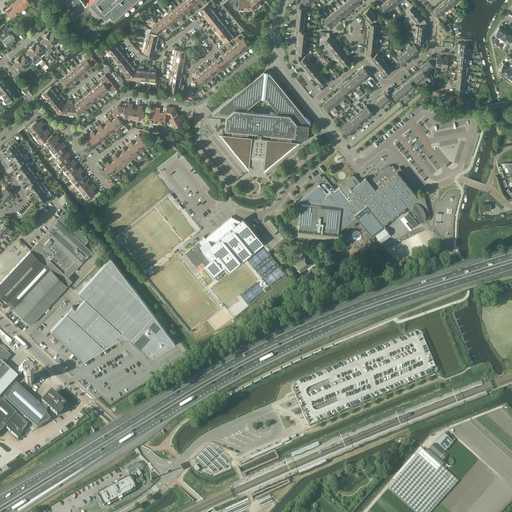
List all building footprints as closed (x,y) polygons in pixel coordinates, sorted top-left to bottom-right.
[(17,0),(5,10),(12,18),(30,4),(27,0),(17,0)] [(64,0),(81,20),(92,11),(98,17),(101,14),(105,19),(110,15),(113,19),(135,0),(64,0)] [(190,0),(185,0),(185,1),(192,9),(194,7),(197,10),(198,9),(190,0)] [(197,0),(190,0),(198,9),(199,8),(197,5),(200,3),(197,0)] [(238,10),(243,10),(244,0),(235,0),(235,5),(238,8),(238,10)] [(244,0),(243,10),(249,11),(249,9),(253,10),(249,0),(244,0)] [(249,0),(253,10),(257,6),(257,7),(261,4),(257,0),(249,0)] [(350,0),(347,0),(345,2),(351,10),(355,7),(350,0)] [(390,0),(387,0),(385,2),(392,10),(394,7),(396,10),(398,9),(390,0)] [(397,0),(390,0),(398,9),(399,8),(397,5),(400,3),(397,0)] [(445,0),(444,0),(441,3),(447,11),(450,9),(452,11),(453,10),(445,0)] [(452,0),(445,0),(453,10),(455,9),(453,6),(455,4),(452,0)] [(185,1),(181,4),(190,16),(191,14),(189,11),(192,9),(185,1)] [(298,2),(297,12),(307,13),(307,8),(304,7),(305,6),(298,2)] [(345,2),(341,6),(347,13),(351,10),(345,2)] [(392,10),(385,2),(381,6),(389,16),(391,14),(389,12),(392,10)] [(200,10),(203,14),(215,5),(213,4),(211,6),(208,3),(200,10)] [(441,3),(437,7),(445,17),(447,16),(444,13),(447,11),(441,3)] [(181,4),(177,7),(184,16),(186,14),(189,17),(190,16),(181,4)] [(203,14),(206,18),(215,11),(213,9),(216,6),(215,5),(203,14)] [(404,16),(406,18),(416,9),(412,5),(405,11),(407,14),(404,16)] [(341,6),(337,9),(343,17),(347,13),(341,6)] [(177,7),(173,10),(182,22),(183,21),(181,18),(184,16),(177,7)] [(362,13),(366,18),(373,11),(370,7),(362,13)] [(445,17),(437,7),(432,10),(438,18),(441,15),(445,19),(446,18),(445,17)] [(171,8),(167,12),(176,22),(178,20),(181,23),(182,22),(173,10),(171,8)] [(337,9),(332,13),(339,20),(343,17),(337,9)] [(410,23),(413,21),(420,15),(416,9),(406,18),(407,19),(408,18),(410,21),(409,22),(410,23)] [(206,18),(209,22),(221,13),(220,12),(217,14),(215,11),(206,18)] [(366,18),(370,23),(376,21),(374,18),(377,16),(373,11),(366,18)] [(164,15),(165,17),(174,28),(176,27),(173,24),(176,22),(167,12),(166,12),(164,13),(164,15)] [(209,22),(213,26),(221,19),(219,17),(222,14),(221,13),(209,22)] [(332,13),(328,16),(334,24),(339,20),(332,13)] [(417,22),(418,24),(426,21),(420,15),(413,21),(415,24),(417,22)] [(334,24),(328,16),(324,20),(329,26),(327,27),(327,30),(330,30),(330,27),(334,24)] [(165,17),(161,20),(168,29),(170,27),(173,29),(174,28),(165,17)] [(213,26),(216,30),(227,21),(226,19),(223,22),(221,19),(213,26)] [(161,20),(157,23),(166,35),(168,34),(165,31),(168,29),(161,20)] [(216,30),(219,34),(228,27),(226,25),(229,22),(227,21),(216,30)] [(370,23),(369,29),(379,30),(380,24),(376,24),(376,21),(370,23)] [(416,25),(415,31),(425,32),(426,21),(418,24),(418,25),(416,25)] [(153,27),(151,30),(160,35),(162,33),(165,36),(166,35),(157,23),(153,27)] [(15,31),(10,25),(6,29),(8,31),(7,32),(8,32),(7,33),(6,31),(5,32),(4,32),(3,33),(4,33),(3,34),(3,35),(2,36),(4,39),(4,40),(3,41),(3,42),(4,43),(5,44),(6,43),(7,43),(10,46),(12,44),(12,43),(14,41),(12,38),(14,38),(11,34),(15,31)] [(219,34),(222,38),(234,29),(233,27),(230,30),(228,27),(219,34)] [(495,34),(500,37),(505,30),(499,27),(495,34)] [(146,37),(162,41),(163,40),(159,39),(160,35),(151,30),(150,29),(148,29),(146,32),(145,35),(146,37)] [(234,29),(222,38),(226,42),(234,35),(232,33),(235,30),(234,29)] [(500,37),(505,41),(510,33),(505,30),(500,37)] [(48,34),(46,35),(54,45),(57,42),(60,45),(64,42),(55,32),(52,35),(51,34),(49,36),(48,34)] [(322,41),(325,46),(333,39),(329,35),(329,33),(326,32),(326,35),(328,36),(322,41)] [(42,42),(41,43),(44,48),(45,48),(49,53),(53,51),(50,48),(54,45),(46,35),(43,38),(44,40),(42,42)] [(417,42),(416,44),(423,47),(424,37),(415,36),(414,42),(417,42)] [(144,42),(157,45),(158,42),(162,43),(162,41),(146,37),(145,38),(144,41),(144,42)] [(238,37),(237,38),(246,50),(250,46),(243,38),(240,40),(238,37)] [(238,42),(235,44),(242,53),(246,50),(237,38),(235,39),(238,42)] [(104,48),(108,52),(116,45),(115,43),(117,41),(115,39),(104,48)] [(327,47),(329,50),(336,44),(333,39),(325,46),(323,48),(324,49),(327,47)] [(143,47),(145,48),(146,48),(160,51),(160,49),(157,49),(157,45),(144,42),(144,43),(143,46),(143,47)] [(33,45),(32,47),(39,56),(43,53),(45,56),(49,54),(44,49),(44,48),(41,43),(38,46),(37,45),(35,47),(33,45)] [(408,43),(407,44),(415,54),(423,47),(416,44),(415,45),(413,43),(411,45),(408,43)] [(230,44),(229,45),(238,56),(242,53),(235,44),(232,46),(230,44)] [(328,55),(329,56),(340,48),(336,44),(329,50),(331,52),(328,55)] [(408,48),(405,50),(411,57),(415,54),(407,44),(405,45),(408,48)] [(108,52),(111,56),(122,47),(121,45),(118,47),(116,45),(108,52)] [(230,49),(227,51),(235,61),(236,61),(234,59),(238,56),(229,45),(227,46),(230,49)] [(368,45),(367,55),(374,53),(374,51),(377,52),(377,46),(368,45)] [(28,53),(27,55),(30,59),(31,60),(35,65),(38,62),(36,59),(39,56),(32,47),(29,49),(30,51),(28,53)] [(111,56),(114,60),(123,53),(121,50),(123,48),(122,47),(111,56)] [(296,48),(295,58),(302,56),(302,54),(305,54),(305,51),(309,51),(309,49),(296,48)] [(333,56),(336,58),(343,52),(340,48),(329,56),(331,58),(333,56)] [(400,49),(399,51),(407,61),(411,57),(405,50),(402,52),(400,49)] [(222,50),(221,51),(231,64),(235,61),(227,51),(225,53),(222,50)] [(222,55),(219,57),(226,66),(228,67),(231,64),(221,51),(219,52),(222,55)] [(407,61),(399,51),(397,52),(399,54),(396,57),(402,64),(407,61)] [(335,63),(336,65),(347,56),(343,52),(336,58),(338,61),(335,63)] [(114,60),(118,64),(129,55),(127,53),(125,55),(123,53),(114,60)] [(367,55),(373,63),(385,54),(385,53),(383,55),(382,53),(380,56),(377,53),(375,54),(374,53),(367,55)] [(373,63),(377,68),(384,61),(382,59),(385,57),(386,55),(385,54),(373,63)] [(19,56),(17,58),(27,70),(30,67),(31,68),(34,65),(30,60),(30,59),(27,55),(24,57),(23,56),(21,58),(19,56)] [(118,64),(121,68),(129,60),(128,58),(130,56),(129,55),(118,64)] [(214,56),(213,58),(222,69),(226,66),(219,57),(217,59),(214,56)] [(295,58),(301,66),(309,60),(305,56),(303,57),(302,56),(295,58)] [(347,56),(336,65),(338,66),(340,64),(343,67),(350,61),(347,56)] [(442,58),(437,57),(432,57),(429,60),(434,67),(435,67),(436,66),(436,67),(441,67),(442,58)] [(27,70),(17,58),(14,60),(16,62),(13,64),(14,65),(12,67),(20,77),(24,74),(23,73),(27,70)] [(86,58),(82,61),(91,73),(93,72),(91,69),(93,67),(92,65),(90,63),(88,60),(86,58)] [(214,62),(211,64),(218,72),(222,69),(213,58),(211,59),(214,62)] [(121,68),(124,71),(135,62),(133,61),(131,63),(129,60),(121,68)] [(301,66),(305,70),(312,64),(309,60),(301,66)] [(429,60),(424,63),(430,71),(435,67),(434,67),(429,60)] [(82,61),(78,64),(85,74),(88,72),(90,74),(91,73),(82,61)] [(377,68),(380,72),(388,66),(384,61),(377,68)] [(124,71),(130,79),(136,68),(134,66),(136,64),(135,62),(124,71)] [(206,63),(205,64),(214,75),(218,72),(211,64),(209,66),(206,63)] [(424,63),(420,67),(421,69),(426,74),(430,71),(424,63)] [(499,71),(504,74),(508,67),(504,63),(499,71)] [(78,64),(74,68),(83,79),(85,78),(83,76),(85,74),(78,64)] [(206,68),(203,70),(210,79),(214,75),(205,64),(203,65),(206,68)] [(305,70),(308,74),(316,68),(312,64),(305,70)] [(130,79),(140,80),(141,66),(139,65),(139,69),(136,68),(130,79)] [(388,66),(380,72),(384,76),(391,70),(388,66)] [(74,68),(70,71),(77,80),(80,78),(82,81),(83,79),(74,68)] [(312,79),(314,77),(313,77),(319,72),(316,68),(308,74),(312,79)] [(363,68),(359,71),(367,81),(369,80),(367,77),(370,75),(363,68)] [(198,69),(197,70),(206,82),(210,79),(203,70),(201,72),(198,69)] [(421,69),(417,73),(423,80),(428,76),(426,74),(421,69)] [(206,82),(197,70),(196,72),(198,74),(195,77),(202,85),(206,82)] [(70,71),(66,74),(76,86),(77,84),(75,82),(77,80),(70,71)] [(313,77),(314,77),(317,81),(324,75),(321,71),(319,72),(313,77)] [(359,71),(355,75),(361,82),(364,80),(366,83),(367,84),(369,83),(367,81),(359,71)] [(248,84),(212,113),(212,114),(213,113),(213,114),(222,115),(221,118),(220,118),(226,119),(225,129),(232,130),(232,136),(222,135),(249,168),(249,169),(250,158),(265,159),(264,170),(297,143),(291,142),(292,136),(307,137),(309,124),(310,124),(310,123),(311,124),(311,123),(281,87),(279,87),(268,73),(264,73),(250,84),(249,84),(248,84)] [(423,80),(417,73),(412,77),(415,80),(415,79),(419,84),(423,80)] [(76,86),(66,74),(62,78),(69,87),(72,85),(74,87),(76,86)] [(324,75),(317,81),(320,86),(328,79),(324,75)] [(355,75),(351,78),(359,88),(360,87),(358,84),(361,82),(355,75)] [(100,82),(98,84),(105,93),(109,89),(108,88),(106,85),(104,83),(102,81),(100,78),(98,80),(100,82)] [(351,78),(346,81),(353,89),(355,87),(357,89),(359,88),(351,78)] [(409,79),(405,82),(411,90),(415,87),(409,79)] [(0,83),(0,89),(9,82),(8,80),(5,82),(4,80),(0,83)] [(346,81),(342,85),(351,95),(352,94),(350,91),(353,89),(346,81)] [(0,95),(1,96),(2,95),(10,88),(8,86),(11,84),(9,82),(0,89),(0,95)] [(405,82),(401,86),(407,94),(411,90),(405,82)] [(94,83),(92,85),(101,96),(105,93),(98,84),(96,86),(94,83)] [(92,89),(90,91),(97,99),(101,96),(92,85),(91,86),(92,89)] [(338,88),(339,90),(340,90),(344,96),(347,94),(349,96),(351,98),(352,97),(351,95),(342,85),(338,88)] [(401,86),(396,90),(403,97),(407,94),(401,86)] [(43,94),(46,98),(57,89),(56,87),(53,89),(51,87),(43,94)] [(2,95),(5,99),(15,90),(14,88),(12,90),(10,88),(2,95)] [(46,98),(49,102),(58,95),(56,92),(59,91),(57,89),(46,98)] [(15,90),(5,99),(8,103),(16,96),(15,94),(17,92),(15,90)] [(86,90),(84,91),(93,102),(97,99),(90,91),(88,92),(86,90)] [(340,90),(339,90),(335,94),(344,104),(345,103),(343,100),(346,98),(344,96),(340,90)] [(403,97),(396,90),(392,93),(398,101),(403,97)] [(85,95),(82,97),(89,106),(93,102),(84,91),(83,93),(85,95)] [(385,93),(381,96),(387,104),(391,100),(385,93)] [(335,94),(331,97),(337,105),(340,103),(342,105),(344,104),(335,94)] [(49,102),(53,106),(64,97),(62,95),(60,97),(58,95),(49,102)] [(78,96),(77,98),(85,109),(89,106),(82,97),(80,99),(78,96)] [(387,104),(381,96),(376,100),(383,107),(387,104)] [(53,106),(59,113),(64,103),(63,100),(65,98),(64,97),(53,106)] [(331,97),(327,101),(337,113),(338,111),(337,110),(335,107),(337,105),(331,97)] [(75,104),(78,115),(85,109),(77,98),(75,99),(77,102),(75,104)] [(59,113),(68,114),(70,100),(67,100),(67,103),(64,103),(59,113)] [(68,114),(78,115),(75,104),(72,103),(72,100),(70,100),(68,114)] [(337,113),(327,101),(322,104),(329,112),(332,109),(334,112),(335,114),(337,113)] [(112,110),(114,113),(117,116),(120,114),(123,115),(125,107),(117,105),(112,110)] [(169,114),(171,117),(171,118),(178,114),(174,107),(167,106),(166,110),(166,114),(169,114)] [(366,106),(362,109),(368,117),(373,113),(366,106)] [(362,109),(358,113),(364,120),(368,117),(362,109)] [(115,118),(113,120),(120,127),(124,124),(117,116),(114,113),(112,114),(115,118)] [(358,113),(354,116),(360,124),(364,120),(358,113)] [(169,118),(172,123),(184,116),(183,114),(179,116),(178,114),(171,118),(171,117),(169,118)] [(184,116),(172,123),(174,128),(183,123),(182,120),(185,118),(184,116)] [(354,116),(350,120),(356,127),(360,124),(354,116)] [(108,118),(106,120),(116,131),(120,127),(113,120),(111,121),(108,118)] [(107,124),(105,126),(112,134),(116,131),(106,120),(105,121),(107,124)] [(350,120),(345,123),(352,131),(356,127),(350,120)] [(28,127),(31,131),(43,122),(41,121),(38,123),(36,121),(28,127)] [(31,131),(35,135),(43,129),(41,127),(44,124),(43,122),(31,131)] [(352,131),(345,123),(341,127),(347,134),(352,131)] [(100,125),(99,126),(108,137),(112,134),(105,126),(103,128),(100,125)] [(99,131),(97,132),(104,140),(108,137),(99,126),(97,127),(99,131)] [(35,135),(38,139),(49,130),(48,129),(44,131),(43,129),(35,135)] [(41,143),(44,141),(49,137),(47,135),(50,132),(49,130),(38,139),(41,143)] [(92,131),(91,132),(100,144),(104,140),(97,132),(95,134),(92,131)] [(100,144),(91,132),(89,134),(92,137),(89,139),(96,147),(100,144)] [(44,141),(47,145),(59,136),(57,134),(54,136),(52,134),(49,137),(44,141)] [(139,134),(137,136),(146,147),(150,144),(144,136),(141,138),(139,134)] [(47,145),(51,149),(58,142),(57,140),(60,137),(59,136),(47,145)] [(138,141),(136,142),(142,150),(146,147),(137,136),(135,137),(138,141)] [(7,154),(18,146),(20,145),(15,138),(9,143),(10,145),(6,148),(8,151),(6,152),(7,154)] [(131,141),(129,142),(138,153),(142,150),(136,142),(133,144),(131,141)] [(51,149),(54,153),(65,144),(64,142),(60,145),(58,142),(51,149)] [(130,147),(128,149),(134,157),(138,153),(129,142),(127,144),(130,147)] [(54,153),(57,156),(57,157),(63,152),(65,151),(63,148),(66,145),(65,144),(54,153)] [(11,154),(13,157),(21,151),(18,146),(7,154),(9,156),(11,154)] [(123,147),(121,149),(130,160),(134,157),(128,149),(126,151),(123,147)] [(122,154),(120,155),(126,163),(130,160),(121,149),(119,150),(122,154)] [(13,161),(14,163),(24,155),(21,151),(13,157),(15,159),(13,161)] [(55,158),(58,162),(69,153),(68,151),(65,154),(63,152),(57,157),(57,156),(55,158)] [(58,162),(61,166),(69,160),(67,158),(71,155),(69,153),(58,162)] [(115,154),(113,155),(122,166),(126,163),(120,155),(118,157),(115,154)] [(17,163),(19,165),(26,161),(27,159),(24,155),(14,163),(15,164),(17,163)] [(114,160),(112,162),(119,170),(122,166),(113,155),(112,157),(114,160)] [(61,166),(64,170),(76,161),(74,159),(71,162),(69,160),(61,166)] [(107,160),(105,162),(115,173),(119,170),(112,162),(110,164),(107,160)] [(18,171),(19,173),(29,165),(26,161),(19,165),(18,167),(20,169),(18,171)] [(64,170),(68,174),(76,168),(74,166),(77,163),(76,161),(64,170)] [(115,173),(105,162),(104,163),(106,167),(104,169),(110,176),(115,173)] [(22,172),(24,175),(32,169),(29,165),(19,173),(20,174),(22,172)] [(400,209),(412,200),(417,195),(405,181),(409,178),(400,167),(396,169),(393,165),(390,167),(389,166),(363,186),(355,176),(354,175),(353,175),(352,175),(351,175),(334,189),(324,176),(322,177),(320,175),(315,179),(319,183),(318,184),(319,185),(297,203),(301,203),(301,210),(299,211),(300,212),(300,215),(299,216),(300,217),(299,221),(298,222),(299,223),(299,227),(298,228),(299,229),(298,236),(337,240),(338,232),(357,217),(372,235),(385,225),(386,226),(403,212),(400,209)] [(68,174),(71,178),(82,169),(81,167),(77,170),(76,168),(68,174)] [(24,180),(25,181),(35,174),(35,173),(32,169),(24,175),(26,178),(24,180)] [(71,178),(74,182),(82,176),(80,174),(83,171),(82,169),(71,178)] [(30,184),(29,185),(39,178),(41,177),(37,172),(35,173),(35,174),(25,181),(26,183),(28,181),(30,184)] [(74,182),(77,186),(88,177),(87,175),(84,178),(82,176),(74,182)] [(77,186),(80,190),(88,184),(86,182),(90,179),(88,177),(77,186)] [(29,190),(30,191),(40,184),(37,179),(39,178),(29,185),(31,188),(29,190)] [(35,194),(43,188),(45,186),(42,182),(40,184),(30,191),(31,193),(33,191),(35,194)] [(80,190),(83,194),(95,185),(93,183),(90,186),(88,184),(80,190)] [(95,185),(83,194),(87,198),(86,199),(88,202),(94,197),(92,194),(95,192),(93,190),(96,187),(95,185)] [(35,198),(36,200),(48,191),(49,191),(45,186),(43,188),(35,194),(37,197),(35,198)] [(6,187),(2,190),(13,200),(14,199),(11,195),(13,193),(6,187)] [(2,190),(0,192),(0,194),(2,197),(6,201),(8,199),(11,202),(13,200),(2,190)] [(48,191),(36,200),(38,201),(40,200),(44,205),(49,200),(48,198),(52,195),(52,194),(49,191),(48,191)] [(430,216),(430,215),(425,198),(425,197),(424,197),(424,196),(423,196),(423,195),(422,195),(421,195),(420,195),(419,195),(418,196),(417,196),(406,205),(419,221),(420,222),(421,222),(422,223),(423,223),(424,223),(425,223),(426,222),(427,222),(428,221),(428,220),(429,220),(429,219),(430,218),(430,217),(430,216)] [(31,250),(44,262),(48,266),(68,285),(73,280),(64,272),(76,260),(80,264),(92,251),(85,243),(89,239),(67,211),(59,219),(47,233),(46,233),(31,250)] [(403,215),(413,227),(418,223),(408,211),(403,215)] [(221,274),(222,275),(264,244),(244,219),(241,222),(233,217),(199,242),(200,243),(202,242),(202,241),(203,241),(204,241),(204,242),(205,242),(205,243),(205,244),(205,245),(206,247),(207,246),(210,249),(211,251),(212,250),(226,267),(224,268),(226,270),(222,273),(221,274)] [(0,223),(0,225),(7,233),(11,229),(4,222),(1,224),(0,223)] [(202,242),(200,243),(199,242),(185,253),(196,265),(201,261),(217,280),(222,275),(221,274),(222,273),(226,270),(224,268),(226,267),(212,250),(211,251),(210,249),(207,246),(206,247),(205,245),(205,244),(205,243),(205,242),(204,242),(204,241),(203,241),(202,241),(202,242)] [(0,282),(0,293),(8,301),(44,262),(31,250),(0,282)] [(292,263),(300,274),(313,263),(305,253),(292,263)] [(71,303),(49,328),(59,336),(60,335),(65,340),(64,341),(83,357),(91,352),(90,351),(96,347),(97,348),(112,339),(111,338),(119,333),(129,333),(135,339),(135,340),(141,346),(142,345),(147,349),(146,350),(150,353),(174,338),(108,254),(77,289),(83,295),(74,306),(71,303)] [(14,307),(31,324),(68,285),(51,269),(14,307)] [(0,398),(18,378),(3,364),(8,360),(6,358),(9,355),(0,346),(0,398)] [(25,379),(25,384),(28,386),(32,386),(35,383),(34,379),(31,376),(27,377),(25,379)] [(64,408),(64,407),(64,405),(64,404),(52,394),(43,403),(42,405),(41,406),(16,384),(4,398),(24,417),(27,419),(37,428),(50,420),(46,412),(49,408),(57,416),(64,408)] [(2,400),(0,402),(0,433),(6,427),(8,428),(7,428),(18,438),(23,433),(22,431),(28,425),(24,422),(27,419),(24,417),(22,419),(21,419),(17,415),(17,414),(2,400)] [(453,443),(443,434),(435,443),(446,452),(453,443)] [(291,455),(292,458),(319,446),(318,443),(291,455)] [(435,444),(429,450),(442,461),(448,455),(435,444)] [(205,449),(214,458),(217,455),(208,447),(205,449)] [(398,496),(415,511),(431,511),(445,496),(458,481),(422,449),(388,488),(398,496)] [(202,453),(210,462),(213,460),(205,451),(202,453)] [(220,456),(226,463),(229,460),(223,453),(220,456)] [(198,457),(206,466),(209,463),(201,454),(198,457)] [(216,460),(225,469),(228,466),(219,457),(216,460)] [(195,460),(204,469),(206,467),(197,458),(195,460)] [(298,471),(299,474),(327,462),(325,459),(298,471)] [(212,464),(219,470),(222,468),(215,461),(212,464)] [(462,479),(468,485),(478,494),(495,475),(479,461),(462,479)] [(231,470),(230,468),(213,476),(214,478),(231,470)] [(130,476),(97,494),(104,506),(107,504),(108,505),(110,504),(110,503),(118,498),(119,499),(122,498),(121,496),(136,488),(130,476)] [(259,503),(261,506),(272,501),(270,497),(259,503)] [(247,498),(222,510),(223,511),(248,500),(247,498)] [(236,511),(248,507),(246,503),(225,511),(236,511)]
